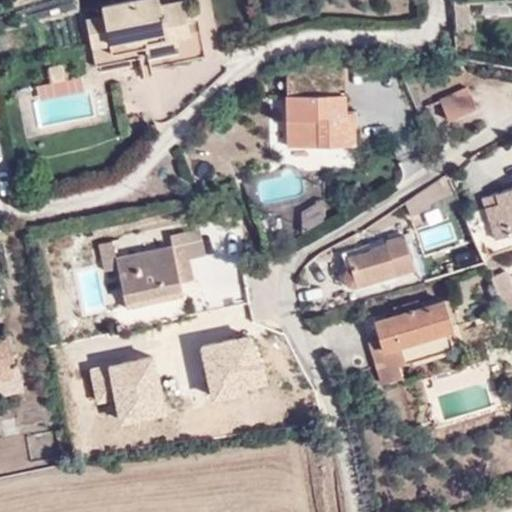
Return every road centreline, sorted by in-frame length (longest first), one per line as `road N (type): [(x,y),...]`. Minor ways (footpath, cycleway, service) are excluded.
road 1 (residential): [(358,511),(341,426),(292,279),(312,238),(511,110)]
road 2 (residential): [(0,207),(92,198),(131,174),(263,51),(383,34),(431,19),(430,0)]
